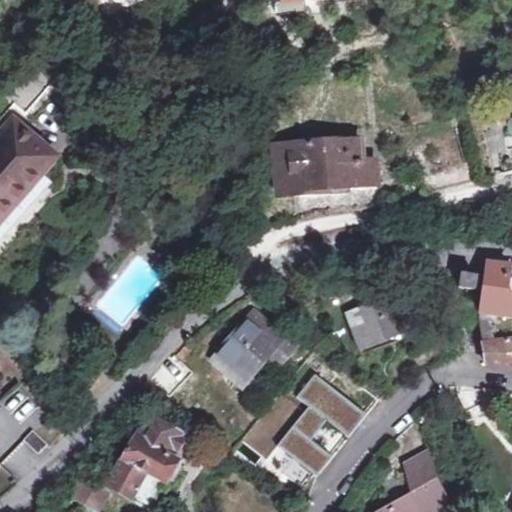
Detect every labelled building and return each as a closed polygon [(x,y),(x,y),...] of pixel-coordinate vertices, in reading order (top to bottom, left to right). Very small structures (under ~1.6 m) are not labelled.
[(0,222),(56,159),(12,122),(0,135),(0,222)] [(326,194),(326,190),(375,186),(373,162),(360,163),(358,141),(276,147),(280,197),(326,194)] [(470,233),(490,233),(490,206),(470,206),(470,233)] [(479,319),(482,343),(485,362),(500,366),(507,367),(511,367),(511,338),(501,340),(496,316),(511,317),(511,263),(488,261),(485,278),(482,297),(479,319)] [(475,276),(460,272),(458,287),(473,289),(475,276)] [(393,299),(351,315),(362,343),(403,328),(393,299)] [(213,361),(236,381),(243,372),(247,375),(266,355),(279,366),(294,349),(254,314),(213,361)] [(368,419),(312,367),(247,452),(310,502),(368,419)] [(243,372),(236,381),(240,384),(247,375),(243,372)] [(347,384),(340,392),(363,409),(370,401),(347,384)] [(17,419),(35,403),(21,388),(3,404),(17,419)] [(165,485),(174,490),(199,447),(170,430),(169,433),(147,422),(137,440),(134,439),(108,489),(149,511),(153,506),(165,485)] [(37,467),(32,461),(46,449),(35,436),(2,462),(18,482),(37,467)] [(382,511),(449,511),(451,511),(434,483),(436,482),(429,457),(406,464),(414,494),(382,511)] [(72,497),(85,503),(94,486),(85,480),(72,497)] [(94,486),(85,503),(99,511),(108,493),(94,486)]
